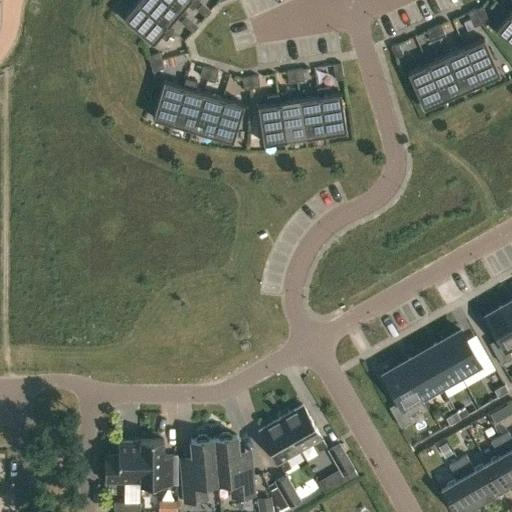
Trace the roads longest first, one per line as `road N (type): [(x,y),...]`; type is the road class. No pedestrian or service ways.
road 1 (residential): [(311,345),(293,296),(303,258),(325,228),(378,199),(394,173),(396,152),(349,4)]
road 2 (residential): [(311,345),(511,230)]
road 3 (residential): [(93,402),(218,393),(311,345)]
road 4 (residential): [(408,511),(311,345)]
road 5 (residential): [(22,511),(22,420),(12,389)]
